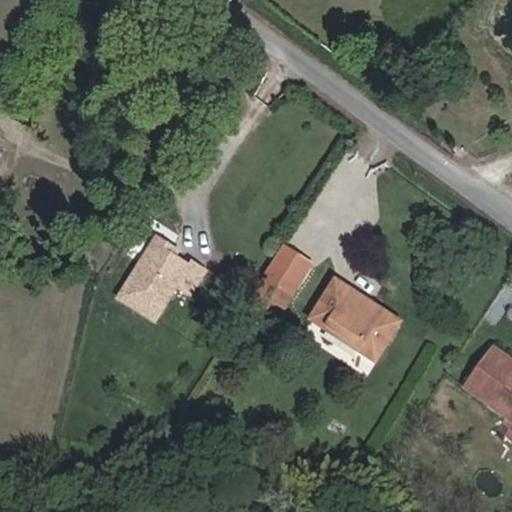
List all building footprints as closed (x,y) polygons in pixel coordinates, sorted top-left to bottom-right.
[(159,322),(180,287),(193,295),(209,269),(195,261),(192,265),(173,253),(177,248),(159,237),(122,299),(159,322)] [(269,280),(294,296),(313,269),(286,252),(269,280)] [(284,311),(294,296),(269,280),(250,308),(262,317),(272,303),(284,311)] [(377,365),(402,326),(338,284),(312,322),(377,365)] [(511,379),(487,361),(467,390),(508,419),(511,413),(511,379)] [(108,487),(122,488),(124,474),(109,474),(108,487)]
